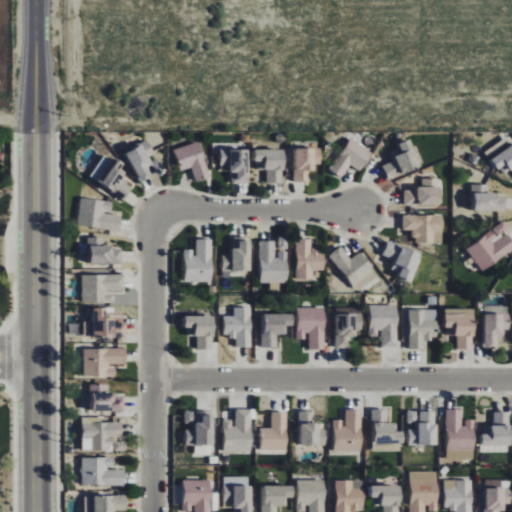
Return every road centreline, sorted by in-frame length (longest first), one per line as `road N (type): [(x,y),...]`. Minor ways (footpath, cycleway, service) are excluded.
road 1 (tertiary): [(34,0),(36,511)]
road 2 (residential): [(153,381),(511,380)]
road 3 (residential): [(153,511),(157,214)]
road 4 (residential): [(157,214),(367,211)]
road 5 (track): [(5,125),(5,60),(5,125),(35,126)]
